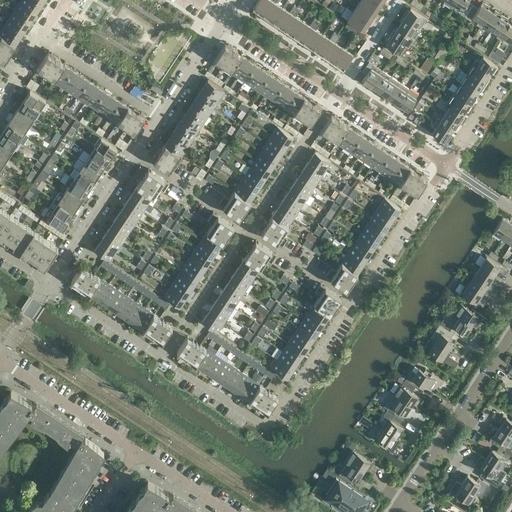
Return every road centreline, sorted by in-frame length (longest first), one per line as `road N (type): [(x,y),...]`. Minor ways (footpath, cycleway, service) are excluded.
road 1 (residential): [(223,511),(0,360)]
road 2 (unclassified): [(393,511),(511,335)]
road 3 (residential): [(245,229),(337,93)]
road 4 (residential): [(259,425),(271,424),(353,299)]
road 5 (residential): [(353,299),(443,165)]
road 6 (residential): [(48,283),(135,155)]
road 7 (residential): [(163,360),(245,229)]
road 8 (unclassified): [(159,118),(37,39)]
road 9 (residential): [(163,360),(48,283)]
road 10 (unclassified): [(245,229),(135,155)]
road 11 (unclassified): [(337,93),(227,20)]
road 12 (unclassified): [(353,299),(245,229)]
road 13 (unclassified): [(443,165),(337,93)]
road 14 (residential): [(443,165),(511,62)]
